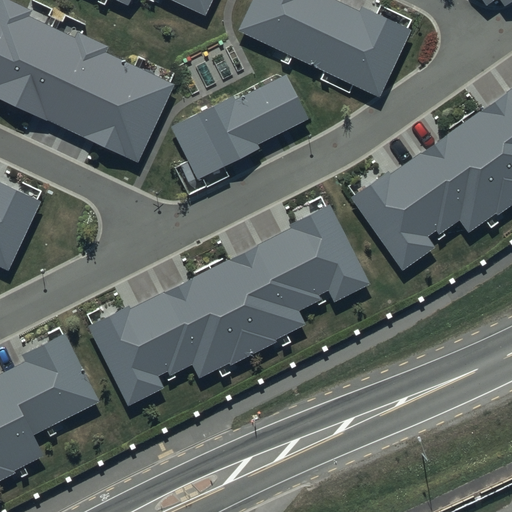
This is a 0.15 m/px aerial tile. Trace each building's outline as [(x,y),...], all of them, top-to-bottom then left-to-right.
[(124,0),(131,0),(192,28),(205,0),(90,0),(118,13),(124,0)] [(344,0),(256,0),(240,37),(379,101),(412,31),(344,0)] [(0,117),(115,174),(156,90),(0,14),(0,117)] [(170,126),(197,179),(259,147),(257,143),(308,117),(286,73),(234,99),(232,95),(170,126)] [(352,200),(404,273),(437,249),(429,238),(438,232),(441,236),(460,222),(469,234),(496,215),(498,218),(511,208),(511,92),(391,177),(389,174),(352,200)] [(0,192),(0,277),(3,279),(35,209),(0,192)] [(88,328),(128,408),(165,390),(159,378),(169,373),(171,377),(192,366),(199,380),(229,365),(230,368),(277,345),(276,342),(306,327),(299,313),(322,302),(319,297),(328,292),(334,304),(371,286),(331,206),(290,226),(293,231),(130,311),(128,308),(88,328)] [(0,483),(16,475),(15,472),(45,458),(34,436),(101,403),(66,333),(21,356),(25,363),(0,375),(0,483)]
